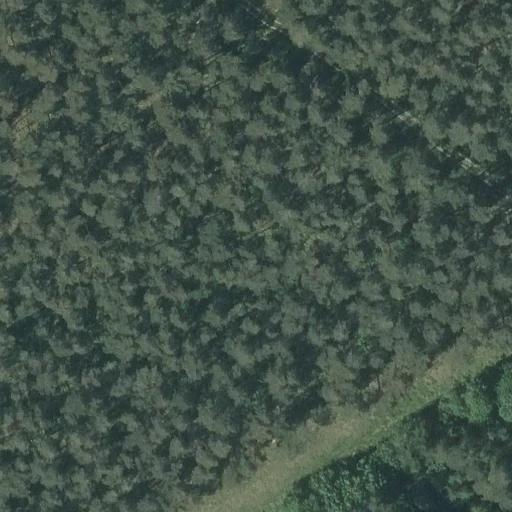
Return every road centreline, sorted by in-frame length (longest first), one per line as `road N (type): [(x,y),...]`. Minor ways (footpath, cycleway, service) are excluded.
road 1 (track): [(242,0),(511,196)]
road 2 (track): [(223,511),(511,347)]
